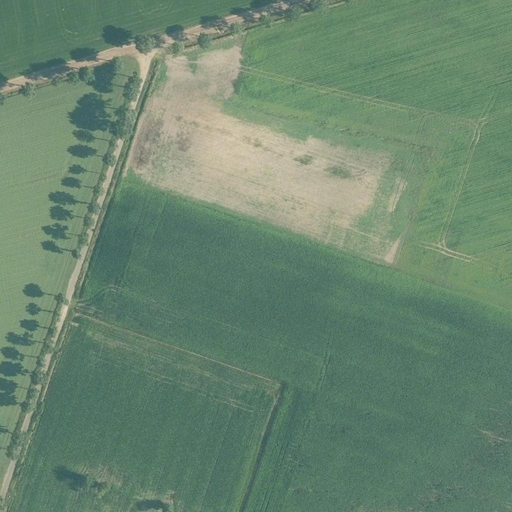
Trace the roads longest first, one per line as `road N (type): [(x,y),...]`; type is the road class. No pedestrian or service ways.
road 1 (unclassified): [(150,47),(0,501)]
road 2 (track): [(0,91),(312,0)]
